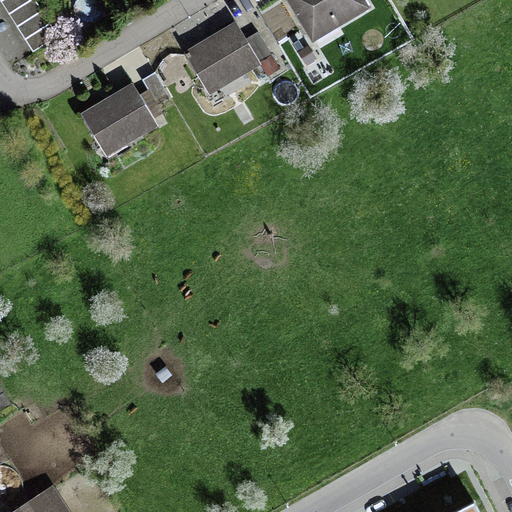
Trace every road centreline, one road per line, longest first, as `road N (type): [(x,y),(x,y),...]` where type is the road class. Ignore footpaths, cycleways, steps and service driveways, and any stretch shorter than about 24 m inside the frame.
road 1 (residential): [(0,58),(28,98),(192,0)]
road 2 (residential): [(321,511),(428,450),(454,445),(492,458),(511,494)]
